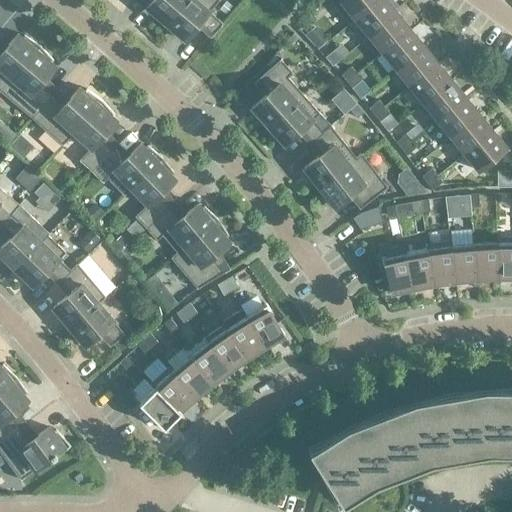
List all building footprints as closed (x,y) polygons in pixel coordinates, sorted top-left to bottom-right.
[(165,25),(186,0),(153,0),(146,9),(165,25)] [(219,0),(186,0),(165,25),(184,41),(199,23),(213,35),(223,24),(209,12),(219,0)] [(355,20),(379,0),(343,0),(341,2),(355,20)] [(385,0),(379,0),(355,20),(369,36),(396,14),(385,0)] [(229,17),(235,11),(227,5),(222,11),(229,17)] [(396,14),(369,36),(382,53),(410,31),(396,14)] [(329,41),(316,25),(305,34),(318,50),(329,41)] [(410,31),(382,53),(396,70),(424,47),(410,31)] [(285,57),(300,52),(293,34),(279,39),(285,57)] [(0,50),(0,91),(1,92),(40,46),(24,36),(22,39),(17,35),(2,52),(0,50)] [(40,46),(1,92),(31,118),(52,95),(40,84),(55,67),(50,63),(53,60),(40,46)] [(424,47),(396,70),(410,87),(437,64),(424,47)] [(334,50),(325,58),(332,67),(342,59),(334,50)] [(305,53),(296,68),(311,77),(320,62),(305,53)] [(268,127),(303,95),(287,78),(292,73),(280,60),(257,81),(268,93),(251,108),(268,127)] [(437,64),(410,87),(423,103),(451,81),(437,64)] [(347,82),(357,74),(351,67),(341,75),(347,82)] [(357,74),(347,82),(352,89),(362,81),(357,74)] [(451,81),(423,103),(437,120),(464,98),(451,81)] [(52,95),(31,118),(61,145),(102,100),(86,89),(84,92),(79,88),(64,105),(52,95)] [(301,130),(312,142),(331,126),(303,95),(268,127),(284,145),(301,130)] [(464,98),(437,120),(450,137),(478,114),(464,98)] [(102,100),(61,145),(62,146),(73,133),(90,148),(79,161),(91,171),(112,149),(101,138),(116,121),(112,117),(114,114),(102,100)] [(374,115),(384,107),(379,100),(369,108),(374,115)] [(357,104),(350,110),(356,118),(363,111),(357,104)] [(384,107),(374,115),(380,122),(390,114),(384,107)] [(478,114),(450,137),(464,153),(492,131),(478,114)] [(331,126),(312,142),(322,154),(303,169),(319,188),(362,155),(361,154),(356,158),(331,126)] [(492,131),(464,153),(478,171),(506,149),(492,131)] [(401,149),(411,141),(406,134),(396,142),(401,149)] [(411,141),(401,149),(406,156),(416,148),(411,141)] [(112,149),(91,171),(102,183),(107,178),(123,195),(162,158),(147,146),(145,149),(140,144),(124,160),(112,149)] [(362,155),(319,188),(334,208),(352,194),(362,207),(387,187),(362,155)] [(162,158),(123,195),(124,196),(131,189),(147,205),(135,217),(146,228),(169,207),(158,196),(175,180),(171,175),(173,173),(162,158)] [(427,183),(437,175),(432,169),(422,177),(427,183)] [(437,175),(427,183),(433,190),(442,182),(437,175)] [(39,197),(49,188),(43,183),(33,192),(39,197)] [(0,224),(1,225),(11,214),(19,205),(0,188),(0,224)] [(471,207),(470,194),(461,195),(462,208),(471,207)] [(470,194),(471,207),(479,207),(478,194),(470,194)] [(420,201),(422,213),(430,212),(428,199),(420,201)] [(422,213),(420,201),(411,202),(413,215),(422,213)] [(95,204),(84,214),(93,224),(105,215),(95,204)] [(169,207),(146,228),(156,241),(169,230),(183,247),(171,258),(172,259),(218,220),(204,207),(201,209),(197,205),(180,219),(169,207)] [(395,205),(386,207),(388,220),(397,218),(395,205)] [(352,217),(360,229),(382,222),(378,207),(360,213),(352,217)] [(0,255),(14,270),(48,236),(47,235),(40,242),(11,214),(1,225),(12,236),(0,248),(0,255)] [(218,220),(172,259),(197,289),(224,273),(224,272),(212,257),(229,243),(225,238),(228,235),(218,220)] [(139,227),(128,234),(138,249),(148,243),(139,227)] [(59,281),(78,264),(77,264),(70,270),(59,260),(65,253),(48,236),(14,270),(32,287),(48,270),(59,281)] [(497,242),(498,278),(511,277),(511,237),(496,237),(496,242),(497,242)] [(428,249),(433,284),(455,281),(450,246),(451,246),(450,241),(427,244),(428,249)] [(473,243),(476,279),(498,278),(497,242),(496,242),(473,243)] [(450,246),(455,281),(476,279),(473,243),(451,246),(450,246)] [(405,253),(412,288),(433,284),(428,249),(405,253)] [(412,288),(405,253),(382,259),(390,293),(412,288)] [(68,327),(105,297),(78,264),(59,281),(70,294),(52,308),(68,327)] [(224,281),(231,292),(238,287),(232,276),(224,281)] [(231,292),(224,281),(217,285),(223,296),(231,292)] [(105,297),(68,327),(84,346),(102,332),(113,344),(124,335),(98,304),(105,297)] [(161,315),(157,303),(148,305),(152,318),(161,315)] [(183,308),(190,318),(197,313),(189,303),(183,308)] [(246,316),(264,347),(283,336),(266,305),(246,316)] [(190,318),(183,308),(176,313),(183,323),(190,318)] [(264,347),(246,316),(226,329),(223,325),(246,358),(264,347)] [(246,358),(223,325),(204,338),(228,371),(246,358)] [(144,340),(152,350),(159,344),(150,334),(144,340)] [(228,371),(204,338),(207,342),(189,356),(211,384),(228,371)] [(152,350),(144,340),(138,346),(146,355),(152,350)] [(211,384),(189,356),(171,371),(194,398),(211,384)] [(134,366),(125,357),(119,363),(128,372),(134,366)] [(0,391),(16,378),(2,365),(0,366),(0,391)] [(194,398),(171,371),(168,367),(151,383),(155,388),(179,413),(180,413),(179,412),(194,398)] [(16,378),(0,391),(0,443),(20,427),(10,415),(28,401),(24,396),(27,393),(16,378)] [(179,413),(155,388),(138,404),(164,429),(179,413)] [(511,388),(448,394),(379,413),(308,449),(336,506),(402,473),(459,457),(511,452),(511,388)] [(20,427),(0,443),(0,452),(20,480),(50,458),(52,460),(53,459),(54,460),(70,446),(56,430),(53,432),(49,427),(31,441),(20,427)]
